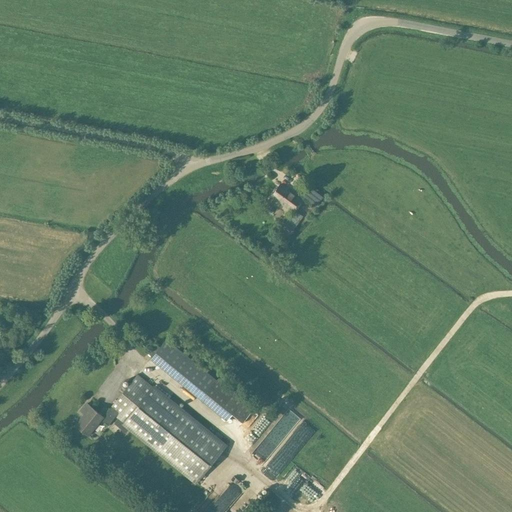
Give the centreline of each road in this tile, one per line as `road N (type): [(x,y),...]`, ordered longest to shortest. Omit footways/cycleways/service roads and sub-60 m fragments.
road 1 (unclassified): [(195,166),(299,128),(327,97),(350,36),(372,23),(511,44)]
road 2 (track): [(314,511),(479,298),(511,293)]
road 3 (unclassified): [(0,383),(40,338),(88,261),(157,191),(195,166)]
road 4 (unclassified): [(195,166),(163,149),(0,117)]
